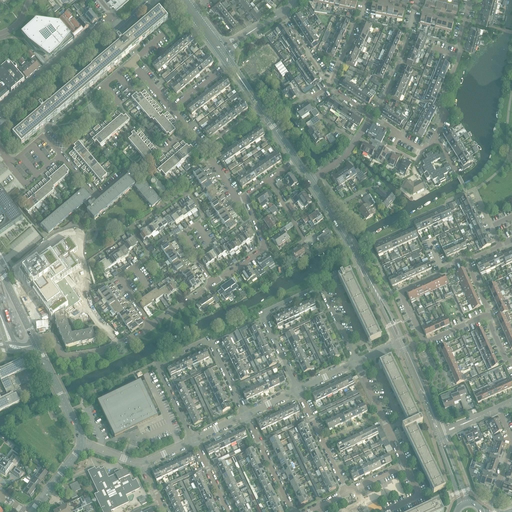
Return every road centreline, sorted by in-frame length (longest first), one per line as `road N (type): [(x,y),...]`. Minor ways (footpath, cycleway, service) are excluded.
road 1 (residential): [(298,389),(262,314),(320,287),(355,362)]
road 2 (residential): [(193,440),(157,364),(209,340),(245,415)]
road 3 (tertiary): [(400,341),(310,181)]
road 4 (residential): [(151,326),(118,278),(147,257),(132,228),(164,204)]
road 5 (tertiary): [(2,128),(120,26)]
road 6 (residential): [(111,15),(0,108)]
road 7 (tertiary): [(297,162),(229,62)]
